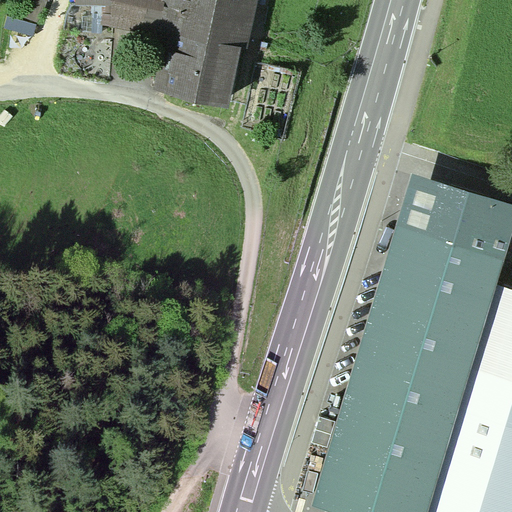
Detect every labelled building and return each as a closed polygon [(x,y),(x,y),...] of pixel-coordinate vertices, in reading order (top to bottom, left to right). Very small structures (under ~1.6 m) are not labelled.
[(33,0),(27,18),(40,23),(48,0),(33,0)] [(107,0),(106,6),(101,24),(164,37),(153,89),(229,107),(242,47),(247,49),(258,0),(107,0)] [(37,25),(7,16),(4,27),(34,36),(37,25)] [(511,204),(412,172),(311,505),(333,511),(427,511),(496,284),(511,234),(511,204)] [(511,511),(511,289),(496,284),(427,511),(511,511)]
